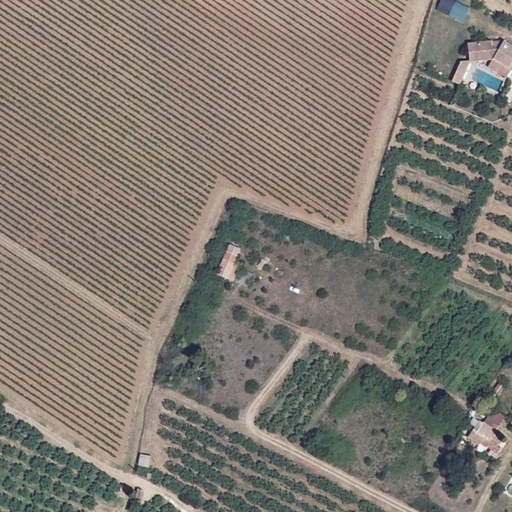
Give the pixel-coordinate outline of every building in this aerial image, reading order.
[(465,21),(472,5),(459,0),(441,0),(437,10),(465,21)] [(508,77),(511,71),(511,46),(505,42),(500,51),(494,48),(494,43),(469,45),(471,63),(463,63),(454,83),(462,86),(472,63),(495,61),(491,67),(508,77)] [(225,247),(222,254),(233,258),(236,252),(225,247)] [(236,269),(230,266),(233,258),(222,254),(212,277),(229,284),(236,269)] [(465,426),(471,430),(474,424),(469,420),(465,426)] [(471,430),(470,431),(474,434),(479,426),(475,423),(474,424),(471,430)] [(490,445),(497,435),(480,424),(479,426),(474,434),(470,431),(464,441),(475,448),(477,446),(482,449),(486,443),(490,445)] [(143,469),(145,458),(134,456),(132,467),(143,469)]
